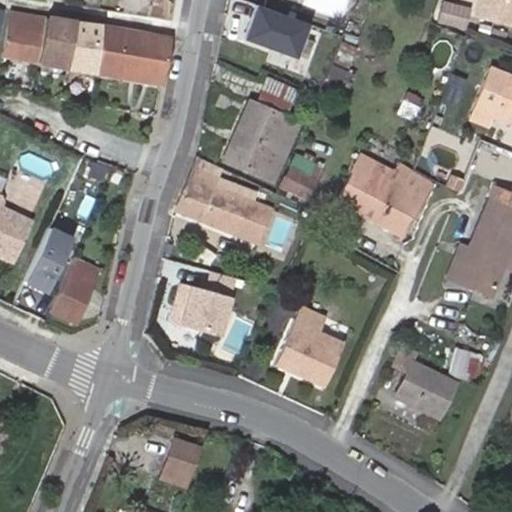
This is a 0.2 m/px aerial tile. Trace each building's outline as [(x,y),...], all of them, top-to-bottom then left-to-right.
[(170,0),(167,0),(152,0),(149,17),(167,20),(170,0)] [(262,0),(260,0),(246,35),(299,56),(314,21),(262,0)] [(304,0),(304,4),(346,15),(349,0),(304,0)] [(467,9),(443,3),(439,20),(463,25),(467,9)] [(2,55),(37,62),(44,19),(10,13),(2,55)] [(44,19),(37,62),(65,67),(74,23),(44,19)] [(96,73),(103,28),(74,23),(65,67),(96,73)] [(161,86),(169,39),(103,28),(96,73),(161,86)] [(320,76),(326,58),(304,52),(299,70),(320,76)] [(332,64),(327,78),(348,86),(353,72),(332,64)] [(511,77),(509,76),(492,117),(511,125),(511,77)] [(448,80),(441,102),(457,107),(464,86),(448,80)] [(258,107),(250,102),(224,159),(273,182),(298,124),(285,118),(295,93),(269,81),(258,107)] [(405,89),(400,106),(418,111),(423,95),(405,89)] [(334,135),(316,130),(310,152),(328,157),(334,135)] [(322,172),(296,159),(282,186),(307,199),(322,172)] [(358,159),(336,200),(402,237),(417,210),(410,205),(422,181),(399,167),(395,173),(358,159)] [(193,168),(176,210),(259,244),(272,211),(215,188),(218,179),(193,168)] [(97,191),(78,184),(68,208),(87,216),(97,191)] [(0,258),(14,265),(37,219),(3,203),(7,194),(0,190),(0,258)] [(489,296),(501,267),(511,239),(511,209),(489,200),(469,250),(456,282),(489,296)] [(52,222),(28,283),(53,292),(77,231),(52,222)] [(511,239),(501,267),(511,271),(511,239)] [(447,278),(456,282),(469,250),(460,246),(447,278)] [(74,258),(67,275),(92,286),(100,270),(74,258)] [(67,275),(50,311),(76,323),(92,286),(67,275)] [(229,296),(190,285),(180,324),(219,335),(229,296)] [(297,368),(295,372),(325,384),(344,340),(320,330),(327,314),(303,303),(277,364),(290,370),(291,366),(297,368)] [(407,373),(412,362),(416,355),(402,347),(392,365),(407,373)] [(454,355),(477,365),(478,356),(456,350),(454,355)] [(474,380),(477,365),(454,355),(451,375),(474,380)] [(395,398),(417,408),(432,373),(412,362),(407,373),(395,398)] [(432,373),(417,408),(438,418),(455,384),(432,373)] [(191,480),(202,450),(176,442),(166,472),(191,480)] [(189,488),(191,480),(166,472),(164,480),(189,488)]
